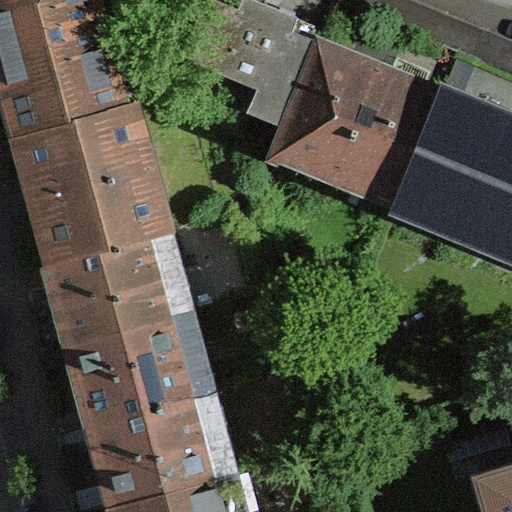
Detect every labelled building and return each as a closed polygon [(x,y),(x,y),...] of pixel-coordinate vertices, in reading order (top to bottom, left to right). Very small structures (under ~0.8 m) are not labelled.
[(121,105),(124,104),(122,97),(126,96),(112,46),(109,47),(96,0),(0,0),(0,84),(1,88),(0,87),(0,97),(10,133),(11,135),(12,135),(121,105)] [(260,86),(250,111),(287,126),(322,42),(291,29),(297,16),(270,5),(258,0),(240,0),(238,7),(220,0),(206,0),(184,55),(260,86)] [(326,43),(322,42),(287,126),(282,138),(315,151),(312,157),(366,179),(368,173),(400,186),(439,89),(435,88),(435,87),(434,86),(435,84),(407,73),(407,74),(405,75),(380,65),(357,56),(357,55),(356,54),(356,52),(329,41),(328,43),(326,43)] [(511,117),(440,88),(439,89),(400,186),(394,201),(439,220),(440,220),(445,207),(511,234),(511,117)] [(38,228),(47,262),(154,233),(145,199),(161,195),(145,135),(129,139),(121,105),(12,135),(22,168),(24,167),(31,195),(40,228),(38,228)] [(52,284),(58,307),(54,312),(53,317),(52,323),(54,329),(57,334),(62,337),(67,340),(68,342),(177,313),(156,232),(154,233),(47,262),(46,262),(52,284)] [(90,422),(199,393),(177,313),(68,342),(78,379),(90,422)] [(112,502),(221,473),(199,393),(90,422),(99,456),(112,502)] [(511,511),(511,466),(479,476),(489,511),(511,511)] [(231,511),(221,473),(112,502),(114,511),(231,511)]
